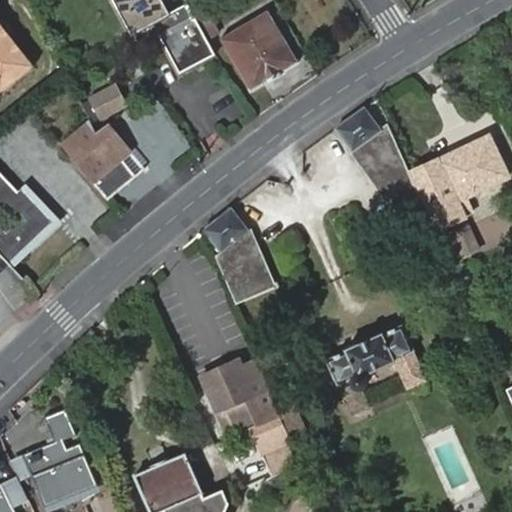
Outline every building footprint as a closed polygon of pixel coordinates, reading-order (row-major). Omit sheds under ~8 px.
[(164,0),(114,0),(132,33),(137,31),(142,41),(152,43),(160,39),(163,40),(181,73),(215,55),(208,41),(205,37),(194,14),(188,4),(171,12),(164,0)] [(218,35),(199,0),(195,0),(188,4),(194,14),(205,37),(208,41),(218,35)] [(299,62),(268,10),(220,39),(252,91),(267,82),(267,83),(285,73),(284,72),(299,62)] [(0,82),(11,74),(16,81),(33,67),(0,26),(0,82)] [(0,92),(0,93),(16,81),(11,74),(0,82),(0,92)] [(92,100),(101,118),(126,106),(117,88),(92,100)] [(366,109),(337,130),(354,153),(383,132),(366,109)] [(97,134),(92,124),(63,148),(94,185),(109,202),(136,179),(121,162),(131,152),(108,125),(97,134)] [(410,171),(383,132),(354,153),(377,186),(393,215),(417,197),(410,171)] [(490,134),(410,171),(436,228),(453,263),(481,250),(465,215),(472,212),(466,198),(508,178),(503,167),(510,164),(506,157),(501,159),(490,134)] [(146,170),(131,152),(121,162),(136,179),(146,170)] [(49,222),(24,195),(0,170),(0,248),(9,258),(49,222)] [(29,191),(24,195),(49,222),(9,258),(14,264),(58,223),(29,191)] [(233,209),(206,231),(223,253),(250,233),(233,209)] [(250,233),(223,253),(217,256),(238,300),(274,284),(254,238),(250,240),(250,233)] [(464,265),(455,270),(459,278),(468,275),(464,265)] [(442,325),(449,354),(472,348),(465,320),(442,325)] [(328,360),(353,415),(370,408),(363,389),(366,385),(368,380),(366,375),(396,363),(408,390),(429,381),(405,328),(384,338),(383,336),(359,346),(358,345),(347,349),(349,351),(328,360)] [(215,371),(227,365),(224,358),(219,360),(211,364),(215,371)] [(266,421),(278,416),(254,362),(242,367),(239,360),(227,365),(215,371),(200,377),(227,433),(258,420),(254,412),(261,410),(266,421)] [(78,434),(67,408),(45,418),(55,442),(26,455),(47,505),(98,483),(82,443),(69,449),(65,440),(78,434)] [(266,421),(251,427),(273,477),(265,480),(291,491),(282,471),(301,464),(278,416),(266,421)] [(203,494),(186,454),(135,476),(149,511),(224,511),(228,504),(210,496),(203,500),(201,495),(203,494)] [(4,487),(15,510),(30,503),(20,480),(4,487)] [(15,511),(15,510),(4,487),(0,488),(0,511),(15,511)] [(223,491),(210,496),(228,504),(223,491)]
